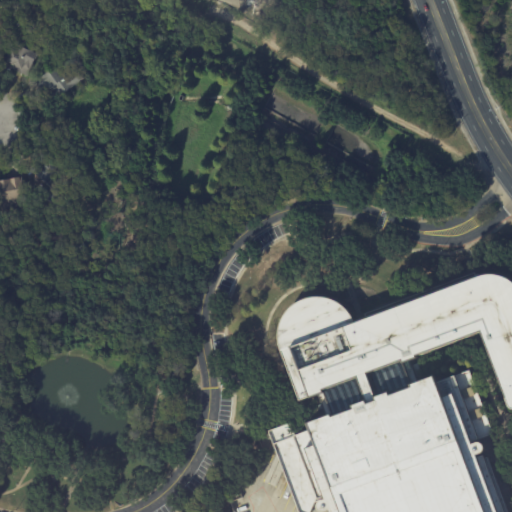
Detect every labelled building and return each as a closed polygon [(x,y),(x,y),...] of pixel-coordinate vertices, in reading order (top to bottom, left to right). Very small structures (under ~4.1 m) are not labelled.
[(34,53),(39,55),(28,77),(10,68),(12,64),(7,61),(7,60),(3,58),(9,46),(19,51),(21,46),(22,46),(24,42),(37,48),(34,53)] [(42,91),(36,81),(64,62),(67,65),(64,67),(70,76),(78,70),(85,80),(59,98),(52,89),(49,90),(47,87),(42,91)] [(64,172),(51,189),(35,176),(38,172),(39,172),(50,160),(49,159),(53,154),(69,167),(64,172)] [(28,206),(2,211),(0,199),(0,181),(1,181),(1,182),(22,178),(28,206)] [(45,199),(55,188),(64,197),(55,207),(45,199)] [(408,360),(404,361),(403,358),(370,370),(378,392),(393,387),(394,391),(416,383),(414,379),(438,370),(441,379),(456,373),(456,374),(469,370),(493,434),(478,439),(478,440),(481,440),(484,441),(485,443),(486,445),(485,448),(484,450),(483,451),(478,453),(479,456),(483,454),(504,511),(330,511),(329,509),(324,510),(321,509),(319,507),(319,505),(319,504),(319,501),(314,504),(310,511),(297,511),(268,430),(290,422),(295,434),(314,427),(311,418),(334,410),(336,413),(356,405),(355,401),(367,396),(359,376),(325,388),(325,389),(300,399),(281,346),(279,339),(278,331),(279,324),(281,320),(284,313),(289,306),(295,301),(298,299),(305,295),(309,294),(317,293),(321,293),(328,294),(332,295),(339,299),(345,303),(350,309),(353,313),(355,319),(366,315),(365,311),(474,271),(476,274),(482,272),(489,270),(496,270),(504,271),(510,274),(511,275),(511,404),(508,395),(506,396),(482,329),(419,353),(420,355),(408,360)]
